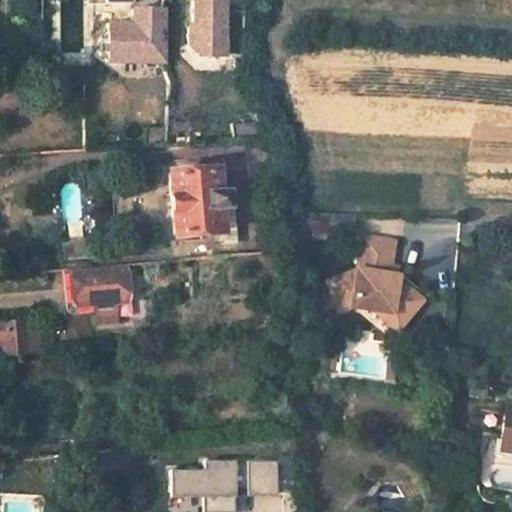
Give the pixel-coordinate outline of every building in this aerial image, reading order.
[(219,1),(189,2),(189,27),(185,27),(184,44),(194,56),(241,57),(240,12),(219,12),(219,1)] [(159,61),(160,10),(130,10),(130,24),(105,24),(105,33),(96,41),(96,53),(104,61),(159,61)] [(244,140),(250,187),(274,185),(269,149),(263,148),(262,139),(244,140)] [(165,172),(171,237),(221,233),(219,209),(230,208),(228,191),(218,191),(215,167),(165,172)] [(215,167),(218,191),(228,191),(225,167),(215,167)] [(221,233),(222,243),(232,242),(230,208),(219,209),(221,233)] [(308,238),(351,236),(350,212),(306,214),(308,238)] [(354,269),(323,279),(332,309),(347,305),(370,309),(389,312),(401,322),(420,298),(395,278),(395,275),(386,273),(392,240),(360,234),(354,269)] [(57,242),(59,259),(91,257),(89,239),(57,242)] [(132,266),(72,270),(76,313),(98,310),(100,330),(119,329),(118,309),(135,307),(132,266)] [(61,272),(65,313),(76,313),(72,270),(61,272)] [(401,322),(389,312),(370,309),(396,328),(401,322)] [(0,355),(39,352),(37,318),(0,321),(0,355)] [(470,384),(469,396),(484,397),(486,385),(470,384)] [(511,408),(504,408),(498,450),(511,452),(511,408)] [(0,431),(0,461),(10,461),(7,431),(0,431)] [(201,472),(167,471),(167,493),(202,494),(201,511),(232,511),(233,490),(244,490),(244,495),(275,495),(275,463),(201,461),(201,472)]
